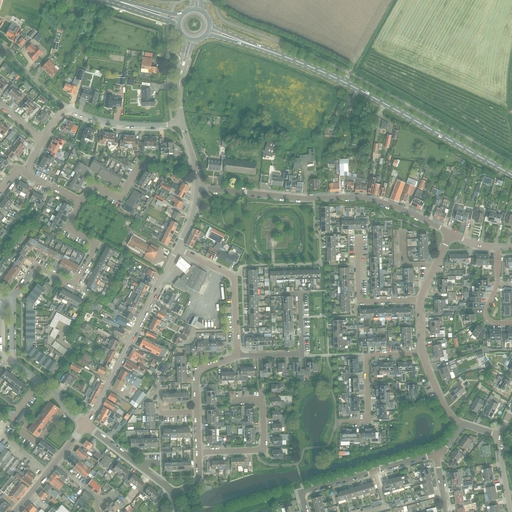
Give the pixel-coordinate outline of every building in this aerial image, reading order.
[(8,30),(6,35),(10,37),(9,39),(15,42),(19,35),(18,35),(21,30),(16,27),(17,25),(12,23),(8,30)] [(31,39),(37,32),(33,29),(27,36),(31,39)] [(37,42),(42,35),(39,32),(33,39),(37,42)] [(22,34),(21,33),(20,33),(21,33),(18,38),(20,39),(16,43),(20,47),(26,41),(23,39),(26,36),(23,34),(23,35),(22,34)] [(28,55),(34,61),(42,53),(36,47),(35,48),(31,44),(26,49),(30,53),(28,55)] [(151,58),(142,57),(141,68),(149,70),(149,73),(156,74),(156,73),(157,73),(158,69),(157,68),(157,67),(153,67),(153,64),(150,64),(151,58)] [(51,77),(58,71),(54,67),(55,66),(49,60),(42,68),(51,77)] [(78,69),(75,79),(79,80),(82,81),(83,79),(85,70),(78,69)] [(66,83),(63,89),(68,91),(68,93),(73,95),(77,87),(79,80),(75,79),(73,86),(71,85),(66,83)] [(12,97),(18,91),(16,89),(16,87),(12,84),(3,94),(5,96),(7,95),(8,94),(12,97)] [(91,91),(91,92),(83,89),(81,97),(87,99),(88,99),(89,99),(88,102),(95,104),(98,93),(91,91)] [(154,100),(154,99),(150,99),(150,97),(150,89),(142,89),(142,99),(141,99),(141,106),(145,106),(145,107),(146,108),(147,108),(148,108),(149,108),(149,107),(150,106),(154,106),(154,105),(155,104),(156,104),(156,103),(156,102),(156,101),(155,101),(155,100),(154,100)] [(18,91),(12,97),(16,101),(15,102),(15,104),(17,106),(25,96),(22,92),(20,93),(18,91)] [(106,95),(104,107),(106,107),(106,108),(110,108),(110,107),(112,108),(112,105),(114,105),(114,106),(120,107),(122,98),(110,96),(110,95),(109,94),(108,94),(107,94),(106,95)] [(26,97),(18,106),(20,108),(21,108),(22,106),(26,110),(32,103),(34,102),(30,99),(29,99),(26,97)] [(32,103),(26,110),(30,114),(29,115),(29,116),(31,118),(40,108),(36,105),(34,106),(32,103)] [(49,115),(51,112),(46,108),(44,111),(43,111),(37,119),(43,124),(50,116),(49,115)] [(62,123),(59,126),(62,127),(61,130),(66,132),(67,130),(70,131),(75,133),(78,127),(73,125),(74,123),(68,121),(66,125),(64,124),(62,123)] [(4,126),(0,131),(0,133),(3,136),(9,128),(7,127),(6,128),(4,126)] [(79,132),(77,140),(83,141),(84,138),(90,140),(89,140),(90,140),(92,141),(93,137),(92,136),(94,130),(89,129),(89,128),(85,127),(84,129),(83,133),(79,132)] [(108,142),(109,133),(103,132),(103,137),(100,136),(98,143),(104,144),(104,141),(108,142)] [(110,146),(111,145),(116,146),(117,139),(114,139),(115,134),(109,133),(108,142),(107,146),(110,146)] [(120,139),(119,148),(124,149),(128,149),(128,148),(128,144),(129,135),(123,135),(123,140),(120,139)] [(128,144),(128,148),(132,148),(132,150),(133,151),(137,151),(138,141),(135,140),(135,136),(129,135),(128,144)] [(15,142),(13,145),(15,146),(22,152),(26,147),(22,144),(24,142),(25,141),(25,140),(20,136),(18,138),(15,142)] [(156,147),(156,138),(144,137),(144,142),(140,142),(140,151),(144,152),(144,146),(156,147)] [(50,144),(58,148),(60,145),(62,146),(65,142),(58,138),(57,141),(53,139),(50,144)] [(169,153),(168,143),(163,143),(163,139),(159,139),(161,155),(164,155),(164,153),(169,153)] [(168,143),(169,153),(173,153),(173,155),(177,155),(180,150),(180,148),(180,147),(173,143),(168,143)] [(56,152),(58,148),(50,144),(47,149),(51,152),(50,154),(58,158),(60,154),(56,152)] [(11,148),(5,155),(11,159),(15,154),(18,157),(22,152),(15,146),(13,149),(11,148)] [(301,149),(301,163),(312,163),(312,149),(301,149)] [(8,158),(2,154),(0,153),(0,152),(0,163),(4,167),(8,163),(6,161),(8,158)] [(41,161),(49,166),(50,163),(52,164),(55,159),(48,156),(47,158),(44,157),(41,161)] [(209,160),(208,169),(220,171),(220,170),(223,170),(225,159),(225,158),(225,157),(221,156),(220,161),(209,160)] [(94,171),(98,162),(97,161),(98,160),(94,158),(89,168),(94,171)] [(223,170),(223,171),(255,175),(256,162),(225,159),(223,170)] [(340,160),(340,168),(340,176),(348,176),(348,160),(340,160)] [(49,166),(41,161),(38,166),(42,168),(41,171),(48,175),(51,170),(48,168),(49,166)] [(75,166),(85,172),(88,167),(79,162),(78,164),(76,163),(75,166)] [(104,164),(101,162),(100,163),(98,162),(94,171),(98,173),(98,174),(103,165),(104,164)] [(106,167),(103,165),(98,174),(98,173),(97,175),(102,178),(107,169),(105,168),(106,167)] [(82,176),(85,172),(75,166),(73,169),(75,170),(73,172),(77,173),(82,176)] [(107,180),(113,170),(110,169),(109,170),(107,169),(102,178),(107,180)] [(112,183),(116,175),(115,174),(116,172),(113,170),(107,180),(112,183)] [(153,182),(155,177),(157,174),(151,171),(149,173),(145,171),(142,176),(150,180),(153,182)] [(82,176),(77,173),(76,175),(74,174),(72,177),(82,183),(85,178),(82,176)] [(272,177),(271,185),(282,186),(282,178),(280,177),(280,174),(272,173),(272,177)] [(116,175),(112,183),(116,186),(122,176),(119,174),(118,176),(116,175)] [(147,185),(150,180),(142,176),(140,180),(147,185)] [(80,187),(82,183),(72,177),(71,180),(72,181),(71,183),(80,187)] [(347,190),(353,190),(354,182),(355,182),(356,178),(347,177),(346,182),(348,182),(347,190)] [(373,194),(376,178),(371,177),(370,177),(368,184),(369,184),(369,185),(367,193),(373,194)] [(366,193),(367,185),(361,184),(361,178),(357,178),(356,184),(355,192),(366,193)] [(414,187),(416,181),(408,178),(400,200),(406,202),(408,195),(412,196),(415,187),(414,187)] [(310,180),(311,190),(319,189),(319,183),(320,182),(320,180),(319,180),(318,180),(318,179),(310,180)] [(144,189),(147,185),(140,180),(137,185),(141,187),(140,190),(146,194),(147,191),(144,189)] [(398,202),(405,183),(398,180),(390,199),(398,202)] [(19,195),(25,184),(20,182),(18,186),(15,185),(12,191),(19,195)] [(339,182),(329,183),(330,192),(340,191),(339,182)] [(77,192),(80,187),(71,183),(70,184),(69,183),(67,187),(77,192)] [(172,185),(186,192),(189,186),(182,183),(179,188),(178,187),(179,186),(173,183),(172,185)] [(384,197),(387,183),(384,183),(383,188),(381,188),(379,196),(384,197)] [(27,198),(29,195),(30,192),(27,191),(30,187),(25,184),(19,195),(27,198)] [(162,184),(159,189),(169,194),(171,189),(162,184)] [(183,198),(186,192),(172,185),(171,188),(176,190),(177,189),(178,190),(176,195),(183,198)] [(418,189),(411,205),(420,210),(424,202),(419,200),(423,192),(418,189)] [(131,195),(140,200),(141,198),(142,199),(144,196),(134,190),(131,195)] [(35,202),(38,194),(34,192),(31,196),(29,195),(27,198),(26,201),(28,203),(30,200),(35,202)] [(156,195),(154,198),(164,203),(165,200),(163,198),(165,194),(162,193),(160,197),(156,195)] [(38,194),(35,202),(37,204),(37,205),(38,206),(38,207),(41,209),(44,203),(41,201),(43,197),(38,194)] [(139,202),(140,200),(131,195),(128,199),(138,205),(140,202),(139,202)] [(174,206),(180,210),(184,203),(177,200),(177,199),(172,197),(171,200),(175,203),(174,206)] [(12,203),(5,198),(2,202),(9,207),(11,205),(12,206),(13,204),(12,203)] [(71,206),(69,205),(70,203),(63,199),(61,203),(62,204),(60,207),(68,211),(71,206)] [(137,208),(138,205),(128,199),(126,204),(134,209),(135,207),(137,208)] [(0,207),(5,212),(9,207),(2,202),(0,204),(0,207)] [(133,211),(134,209),(126,204),(123,209),(133,215),(135,212),(133,211)] [(460,222),(463,212),(457,210),(459,206),(456,205),(453,214),(456,215),(455,220),(457,220),(457,221),(460,222)] [(441,212),(443,207),(441,206),(439,209),(437,208),(433,218),(439,220),(441,212)] [(65,216),(68,211),(60,207),(58,212),(65,216)] [(443,207),(439,220),(444,222),(446,217),(450,219),(453,211),(450,210),(449,209),(446,208),(443,207)] [(480,223),(481,223),(484,214),(479,213),(480,208),(476,207),(473,219),(476,220),(475,222),(477,222),(477,223),(479,224),(480,223)] [(171,209),(169,213),(173,215),(172,217),(178,221),(181,215),(175,212),(175,211),(171,209)] [(471,218),(472,212),(473,210),(467,209),(466,213),(463,212),(460,222),(464,223),(464,222),(467,223),(468,217),(471,218)] [(496,211),(491,210),(488,209),(486,215),(489,216),(488,221),(490,222),(490,223),(493,223),(496,213),(496,211)] [(63,221),(65,216),(58,212),(55,217),(63,221)] [(496,213),(493,223),(497,224),(497,223),(499,224),(501,219),(504,220),(505,212),(502,212),(502,215),(496,213)] [(60,225),(63,221),(55,217),(52,221),(60,225)] [(50,220),(48,222),(51,223),(50,226),(57,230),(60,225),(52,221),(50,220)] [(169,226),(175,229),(178,224),(171,221),(170,224),(169,226)] [(172,235),(175,229),(169,226),(166,231),(172,235)] [(190,233),(201,238),(202,239),(204,234),(201,232),(193,228),(190,233)] [(220,244),(220,243),(224,235),(212,228),(207,237),(218,243),(216,246),(218,247),(220,244)] [(170,240),(172,235),(166,231),(163,237),(170,240)] [(200,240),(201,238),(190,233),(185,245),(192,248),(197,238),(200,240)] [(34,249),(38,241),(38,240),(30,236),(21,248),(28,253),(32,248),(34,249)] [(152,261),(159,249),(151,244),(150,246),(132,236),(127,245),(145,255),(144,256),(152,261)] [(167,245),(170,240),(163,237),(160,242),(167,245)] [(39,251),(43,244),(38,241),(34,249),(39,251)] [(224,260),(227,254),(224,252),(225,250),(222,248),(225,243),(222,242),(216,253),(219,254),(218,257),(224,260)] [(44,254),(48,247),(43,244),(39,251),(44,254)] [(210,246),(207,252),(214,256),(217,250),(213,248),(210,246)] [(50,257),(54,249),(48,247),(44,254),(50,257)] [(103,252),(111,256),(114,251),(106,247),(103,252)] [(25,257),(28,253),(21,248),(18,252),(19,254),(25,257)] [(55,260),(59,252),(54,249),(50,257),(55,260)] [(60,262),(63,258),(64,255),(59,252),(55,260),(60,262)] [(109,260),(111,256),(103,252),(101,256),(109,260)] [(482,265),(483,255),(482,255),(482,253),(478,253),(478,254),(477,254),(476,258),(472,258),(471,262),(471,264),(482,265)] [(494,265),(494,259),(489,259),(489,255),(488,255),(488,254),(484,253),(484,255),(483,255),(482,265),(494,265)] [(26,258),(25,257),(19,254),(16,258),(23,263),(26,258)] [(238,256),(235,255),(235,256),(232,254),(231,256),(227,254),(224,260),(231,264),(233,261),(235,262),(238,256)] [(106,265),(109,260),(101,256),(98,261),(108,266),(106,265)] [(19,268),(23,263),(16,258),(12,263),(14,265),(19,268)] [(64,268),(68,260),(63,258),(60,262),(59,265),(64,268)] [(179,258),(175,265),(184,274),(190,266),(180,258),(179,258)] [(70,271),(74,263),(68,260),(64,268),(70,271)] [(98,261),(96,266),(104,270),(106,271),(108,266),(98,261)] [(74,263),(70,271),(75,273),(79,266),(74,263)] [(21,269),(19,268),(14,265),(10,269),(17,274),(21,269)] [(186,289),(187,287),(198,293),(208,274),(198,269),(198,268),(193,265),(180,279),(179,278),(174,283),(173,284),(185,291),(186,289)] [(101,275),(104,270),(96,266),(93,271),(101,275)] [(147,269),(146,268),(145,268),(144,270),(143,273),(145,274),(152,278),(155,273),(147,269)] [(13,279),(17,274),(10,269),(7,274),(13,279)] [(136,270),(135,272),(141,276),(140,278),(142,279),(141,281),(148,285),(152,278),(145,274),(143,273),(136,270)] [(99,280),(101,275),(93,271),(91,276),(99,280)] [(10,284),(13,279),(7,274),(3,279),(10,284)] [(96,284),(99,280),(91,276),(88,280),(96,284)] [(139,284),(134,282),(129,279),(128,282),(135,286),(136,286),(138,287),(145,291),(148,286),(141,282),(139,284)] [(93,289),(96,284),(88,280),(86,285),(93,289)] [(33,289),(41,295),(45,290),(47,291),(50,286),(48,285),(44,289),(42,287),(37,284),(33,289)] [(138,287),(136,286),(135,286),(134,289),(133,289),(132,291),(133,292),(142,296),(145,291),(138,287)] [(503,298),(511,297),(511,291),(511,288),(504,287),(504,294),(503,294),(503,298)] [(38,300),(41,295),(33,289),(30,294),(38,300)] [(61,291),(58,289),(55,295),(58,297),(57,299),(62,302),(63,299),(67,292),(62,289),(61,291)] [(142,297),(133,292),(131,291),(128,297),(139,303),(142,297)] [(176,303),(175,303),(175,304),(172,302),(176,295),(169,291),(169,292),(167,295),(166,295),(165,298),(166,298),(163,302),(163,303),(171,306),(171,305),(174,306),(172,310),(171,311),(177,314),(178,313),(181,306),(182,306),(176,303)] [(68,302),(72,294),(67,292),(63,299),(68,302)] [(34,305),(38,300),(30,294),(26,299),(27,300),(32,304),(34,305)] [(71,307),(76,297),(72,294),(68,302),(72,304),(71,307)] [(77,309),(77,307),(81,299),(76,297),(71,307),(73,308),(74,307),(77,309)] [(139,303),(128,297),(127,297),(125,302),(129,305),(136,308),(139,303)] [(196,298),(191,311),(193,312),(194,310),(198,311),(201,312),(201,311),(204,313),(210,300),(206,299),(205,299),(201,298),(200,300),(196,298)] [(120,308),(133,315),(136,309),(129,305),(127,308),(120,305),(119,307),(120,308)] [(117,308),(116,310),(119,311),(124,314),(123,316),(130,320),(133,315),(120,308),(119,307),(118,307),(117,308)] [(410,308),(404,308),(404,317),(404,322),(404,326),(409,326),(409,323),(408,322),(406,322),(406,317),(410,317),(410,315),(413,315),(413,309),(410,309),(410,308)] [(473,311),(461,311),(461,315),(465,315),(465,320),(463,320),(464,326),(470,322),(470,321),(475,320),(475,314),(473,314),(473,312),(473,311)] [(64,317),(56,312),(59,320),(62,322),(64,317)] [(191,315),(187,324),(193,326),(197,318),(191,315)] [(119,317),(116,322),(124,326),(127,321),(119,317)] [(167,324),(161,321),(154,317),(151,323),(164,329),(167,324)] [(430,327),(439,327),(439,323),(442,323),(442,317),(435,317),(435,321),(430,321),(430,327)] [(111,332),(122,337),(125,331),(118,328),(119,325),(110,321),(109,323),(113,326),(111,332)] [(164,329),(151,323),(148,328),(155,332),(157,329),(159,330),(159,329),(162,331),(163,329),(164,329)] [(483,329),(478,325),(475,329),(474,328),(473,328),(469,330),(469,331),(470,331),(472,333),(471,335),(476,338),(477,337),(477,338),(482,340),(485,332),(482,330),(483,329)] [(444,330),(440,331),(439,327),(430,327),(431,334),(435,334),(435,337),(444,337),(444,330)] [(110,334),(98,328),(97,331),(109,337),(110,334)] [(487,340),(496,340),(496,330),(490,330),(490,333),(487,333),(487,340)] [(505,340),(505,333),(501,333),(501,330),(496,330),(496,340),(505,340)] [(154,340),(156,336),(147,331),(145,335),(154,340)] [(244,335),(242,335),(242,344),(245,344),(246,346),(252,346),(251,335),(251,334),(249,334),(248,335),(248,338),(246,338),(246,337),(244,335)] [(115,351),(119,342),(111,338),(110,340),(107,339),(105,342),(108,344),(107,347),(115,351)] [(167,350),(150,341),(144,338),(143,339),(139,346),(150,352),(149,355),(149,356),(156,360),(155,360),(160,363),(167,350)] [(361,346),(368,346),(367,338),(358,338),(359,346),(361,346)] [(188,346),(188,352),(197,351),(199,351),(199,352),(204,352),(203,342),(200,342),(200,341),(196,339),(192,345),(188,346)] [(445,343),(444,343),(443,340),(436,341),(437,345),(432,346),(434,352),(443,350),(442,347),(445,346),(445,343)] [(32,342),(35,342),(32,342),(26,342),(26,351),(27,351),(32,345),(32,342)] [(31,357),(37,349),(32,345),(27,351),(26,353),(31,357)] [(107,367),(115,352),(103,346),(101,349),(105,351),(99,363),(103,365),(107,367)] [(134,348),(130,353),(138,357),(139,358),(141,359),(144,353),(134,348)] [(36,361),(42,353),(37,349),(31,357),(36,361)] [(443,350),(434,352),(435,359),(439,358),(440,361),(448,360),(445,350),(443,350)] [(92,357),(84,352),(78,360),(86,366),(92,357)] [(41,364),(47,356),(42,353),(36,361),(41,364)] [(144,361),(142,360),(139,358),(138,357),(130,353),(128,358),(136,363),(138,360),(141,363),(141,362),(143,364),(144,361)] [(46,368),(52,360),(47,356),(41,364),(46,368)] [(349,366),(358,366),(358,359),(354,359),(354,356),(346,357),(346,363),(349,362),(349,366)] [(52,360),(46,368),(51,372),(57,364),(52,360)] [(144,374),(147,369),(139,364),(138,367),(126,360),(123,366),(131,371),(133,368),(136,370),(137,369),(144,374)] [(452,372),(449,365),(451,365),(449,361),(443,364),(444,367),(439,370),(443,379),(445,379),(446,382),(449,381),(449,380),(452,379),(454,378),(455,377),(454,376),(453,372),(452,372)] [(161,364),(157,370),(161,372),(165,367),(166,364),(162,362),(161,365),(161,364)] [(306,369),(303,369),(303,375),(309,375),(309,371),(313,371),(313,364),(313,372),(317,371),(317,363),(313,363),(313,362),(306,363),(306,369)] [(402,372),(405,371),(405,362),(399,363),(399,366),(396,366),(396,375),(402,374),(402,372)] [(415,377),(415,374),(415,366),(412,366),(412,362),(405,362),(405,371),(409,371),(409,377),(415,377)] [(82,368),(73,363),(70,368),(79,373),(82,368)] [(285,363),(278,364),(278,372),(283,372),(283,376),(289,375),(289,370),(289,369),(286,370),(285,363)] [(303,375),(303,369),(300,369),(300,363),(293,363),(293,365),(293,369),(293,371),(297,371),(297,378),(303,378),(303,375)] [(379,367),(377,367),(377,374),(377,375),(383,375),(386,375),(386,372),(386,363),(379,363),(379,367)] [(396,375),(396,366),(393,366),(393,363),(386,363),(386,372),(390,372),(390,375),(396,375)] [(104,375),(107,369),(96,364),(95,367),(98,368),(97,372),(104,375)] [(266,372),(270,372),(270,364),(262,364),(263,370),(260,371),(260,377),(266,377),(266,372)] [(346,376),(354,375),(354,372),(358,372),(358,366),(349,366),(349,370),(346,370),(346,376)] [(244,376),(247,376),(247,367),(240,368),(240,370),(237,371),(237,375),(237,384),(238,384),(238,380),(241,380),(241,377),(244,377),(244,376)] [(254,377),(257,376),(257,370),(253,370),(253,367),(247,367),(247,376),(251,375),(251,377),(254,377)] [(6,370),(5,371),(5,370),(1,370),(0,372),(0,377),(0,380),(1,381),(2,379),(5,381),(10,374),(6,370)] [(138,388),(142,380),(137,377),(129,373),(121,370),(112,387),(120,391),(122,388),(122,387),(125,381),(138,388)] [(73,374),(68,371),(61,382),(66,386),(67,383),(72,377),(71,376),(73,374)] [(221,380),(228,380),(228,372),(221,372),(221,375),(218,375),(218,382),(218,384),(221,384),(221,380)] [(237,384),(237,375),(234,375),(234,372),(228,372),(228,380),(234,380),(234,384),(237,384)] [(9,384),(14,377),(10,374),(5,381),(9,384)] [(349,385),(358,385),(358,378),(354,378),(354,375),(346,376),(343,376),(343,379),(344,379),(344,381),(346,381),(349,381),(349,385)] [(498,375),(496,379),(501,382),(498,387),(504,390),(507,384),(508,385),(510,381),(498,375)] [(12,389),(19,380),(14,377),(9,384),(8,386),(12,389)] [(19,391),(18,390),(23,383),(19,380),(12,389),(11,390),(17,395),(19,391)] [(94,390),(99,393),(103,384),(96,380),(92,388),(94,390)] [(388,383),(383,383),(383,381),(381,381),(381,383),(380,383),(380,386),(376,386),(377,393),(386,392),(386,389),(389,389),(388,383)] [(459,385),(461,383),(459,381),(453,386),(455,389),(450,393),(456,400),(459,397),(459,396),(464,391),(459,385)] [(279,388),(284,388),(284,382),(277,382),(277,385),(271,385),(271,392),(280,392),(279,388)] [(409,392),(418,391),(418,385),(414,385),(414,382),(406,382),(406,388),(409,388),(409,392)] [(206,397),(215,397),(214,394),(216,394),(216,390),(215,384),(209,384),(209,391),(206,391),(206,397)] [(347,395),(355,394),(355,391),(359,391),(358,385),(349,385),(350,389),(347,389),(347,395)] [(87,396),(84,401),(92,405),(99,393),(94,390),(89,387),(84,395),(87,396)] [(139,389),(129,403),(136,408),(146,394),(139,389)] [(418,391),(409,392),(409,395),(406,395),(406,401),(414,401),(414,398),(418,398),(418,391)] [(121,403),(120,402),(118,401),(116,400),(118,396),(110,392),(110,393),(109,393),(109,395),(109,396),(107,398),(120,405),(121,403)] [(381,402),(389,402),(389,396),(386,396),(386,392),(377,393),(377,399),(381,399),(381,402)] [(492,393),(488,400),(486,403),(485,406),(488,407),(484,414),(491,418),(498,405),(491,401),(493,398),(495,395),(492,393)] [(347,395),(342,395),(342,397),(342,399),(344,401),(350,401),(350,404),(359,404),(359,397),(355,397),(355,394),(347,395)] [(216,403),(215,403),(215,397),(206,397),(206,404),(209,404),(209,407),(216,407),(216,403)] [(477,397),(470,409),(477,413),(482,405),(484,406),(485,406),(486,403),(488,400),(485,398),(483,401),(477,397)] [(284,408),(284,402),(284,398),(271,398),(272,405),(278,405),(278,408),(284,408)] [(118,409),(116,408),(114,407),(115,405),(106,399),(103,405),(115,411),(116,412),(118,409)] [(37,437),(45,428),(59,408),(49,401),(28,430),(37,437)] [(377,412),(386,411),(386,408),(389,408),(389,402),(381,402),(381,405),(377,405),(377,412)] [(359,404),(350,404),(350,408),(347,408),(347,414),(356,413),(355,410),(359,410),(359,404)] [(244,406),(241,406),(242,415),(245,415),(253,415),(253,408),(250,409),(250,406),(244,406)] [(103,407),(100,412),(107,416),(107,417),(114,421),(115,418),(110,415),(109,415),(110,413),(111,413),(111,412),(103,407)] [(209,410),(207,410),(207,417),(213,416),(215,416),(218,416),(218,407),(209,407),(209,410)] [(21,421),(28,412),(24,409),(15,422),(22,427),(24,423),(21,421)] [(280,415),(280,414),(280,411),(278,411),(272,411),(272,418),(279,418),(279,421),(285,421),(285,415),(280,415)] [(386,411),(377,412),(377,418),(381,418),(381,421),(389,421),(389,415),(386,415),(386,411)] [(114,421),(109,418),(107,417),(107,416),(100,412),(98,415),(95,420),(103,424),(105,421),(112,424),(114,421)] [(241,422),(241,425),(242,425),(251,425),(251,422),(254,422),(253,415),(245,415),(246,422),(241,422)] [(213,416),(207,417),(207,423),(210,423),(210,426),(216,426),(219,426),(221,426),(223,426),(222,423),(216,423),(215,423),(215,416),(213,416)] [(281,427),(285,427),(285,421),(279,421),(279,424),(272,424),(273,432),(281,431),(281,427)] [(122,426),(116,423),(113,428),(118,431),(122,426)] [(242,435),(246,435),(254,434),(254,428),(251,428),(251,425),(242,425),(242,435)] [(210,429),(207,429),(207,436),(215,436),(215,429),(217,429),(221,429),(221,426),(219,426),(216,426),(210,426),(210,429)] [(190,434),(190,433),(189,428),(187,429),(187,428),(183,428),(183,437),(190,437),(192,437),(192,434),(190,434)] [(343,433),(340,434),(340,442),(346,441),(350,441),(349,439),(349,429),(343,430),(343,433)] [(359,441),(359,433),(356,433),(356,429),(349,429),(349,439),(350,442),(359,442),(359,441)] [(365,438),(369,438),(368,429),(362,429),(362,433),(359,433),(359,441),(365,441),(365,438)] [(368,429),(369,438),(373,438),(373,442),(378,442),(378,432),(375,432),(375,429),(368,429)] [(245,441),(245,443),(245,444),(251,444),(251,441),(254,441),(254,434),(246,435),(246,441),(245,441)] [(281,440),(285,440),(285,434),(279,434),(279,437),(273,438),(273,445),(281,444),(281,440)] [(222,442),(217,442),(216,442),(215,436),(207,436),(208,442),(211,442),(211,445),(222,445),(222,442)] [(475,444),(477,438),(470,436),(468,438),(465,436),(459,445),(465,449),(472,441),(473,441),(472,443),(475,444)] [(40,452),(46,444),(41,440),(37,446),(39,448),(38,451),(40,452)] [(86,440),(82,445),(88,449),(93,453),(94,450),(91,448),(93,446),(86,440)] [(486,446),(486,444),(486,443),(482,440),(477,447),(479,449),(481,446),(482,457),(490,456),(489,445),(486,446)] [(0,451),(1,452),(0,454),(0,467),(9,474),(10,472),(11,471),(11,470),(14,467),(19,461),(14,458),(15,458),(10,454),(11,453),(5,448),(6,447),(0,442),(0,451)] [(46,454),(51,447),(46,444),(40,452),(42,454),(44,452),(46,454)] [(51,447),(46,454),(49,456),(47,458),(50,460),(56,451),(51,447)] [(87,458),(89,456),(79,448),(75,452),(83,459),(85,457),(87,458)] [(280,461),(286,460),(286,454),(282,454),(282,450),(273,451),(273,458),(280,458),(280,461)] [(461,458),(463,455),(455,450),(449,458),(453,460),(449,465),(454,468),(455,466),(456,466),(458,464),(456,462),(460,457),(461,458)] [(97,462),(101,456),(104,452),(103,452),(99,452),(98,453),(96,452),(91,458),(97,462)] [(106,467),(106,468),(113,460),(106,455),(107,454),(104,452),(100,457),(103,459),(100,463),(103,466),(104,468),(106,467)] [(85,477),(91,470),(77,458),(77,459),(70,453),(65,459),(73,467),(74,467),(85,477)] [(231,466),(237,466),(237,458),(231,458),(231,461),(228,461),(228,475),(228,470),(231,470),(231,466)] [(247,469),(247,468),(247,459),(244,459),(244,458),(237,458),(237,466),(241,466),(243,469),(247,469)] [(215,469),(218,469),(218,461),(211,461),(211,462),(207,462),(207,473),(211,473),(215,469)] [(228,475),(228,461),(224,462),(224,461),(218,461),(218,469),(224,469),(224,475),(228,475)] [(118,473),(123,467),(118,463),(117,464),(115,462),(110,469),(112,471),(114,472),(115,471),(118,473)] [(485,475),(493,474),(492,472),(493,472),(492,468),(488,468),(488,465),(481,466),(482,470),(484,469),(484,472),(480,473),(481,476),(485,475)] [(36,476),(29,471),(30,469),(28,467),(25,467),(25,468),(24,469),(22,472),(17,468),(15,470),(15,471),(20,474),(19,475),(21,477),(22,476),(23,477),(31,482),(36,476)] [(125,480),(130,473),(128,471),(123,467),(118,473),(121,475),(120,477),(125,480)] [(69,478),(58,468),(54,472),(66,482),(69,478)] [(422,477),(430,475),(429,469),(420,471),(422,477)] [(452,480),(462,478),(461,469),(453,470),(454,473),(451,473),(452,480)] [(9,474),(10,475),(11,476),(11,475),(16,479),(28,488),(32,483),(31,482),(23,477),(22,476),(21,477),(19,475),(20,474),(15,471),(15,470),(13,472),(11,471),(10,472),(9,474)] [(66,482),(54,472),(47,480),(52,484),(60,490),(64,484),(66,482)] [(133,485),(138,478),(133,474),(133,475),(130,473),(125,480),(124,482),(129,486),(131,483),(133,485)] [(410,486),(409,483),(407,474),(401,476),(404,487),(410,486)] [(484,485),(491,484),(491,481),(494,480),(493,476),(493,474),(485,475),(486,482),(484,482),(484,485)] [(28,488),(16,479),(11,475),(11,476),(7,480),(24,493),(24,492),(28,488)] [(423,481),(420,482),(421,484),(422,483),(424,483),(427,482),(431,481),(432,481),(430,475),(422,477),(423,481)] [(404,488),(404,487),(401,476),(395,478),(398,489),(404,488)] [(140,492),(145,485),(143,483),(144,482),(138,478),(133,485),(136,487),(135,488),(138,490),(140,492)] [(392,491),(398,489),(395,478),(389,480),(391,488),(392,491)] [(468,486),(473,485),(472,481),(463,482),(462,478),(452,480),(453,486),(456,485),(456,488),(468,486)] [(87,486),(96,493),(101,487),(92,479),(87,486)] [(22,495),(24,493),(8,480),(4,485),(20,498),(22,495)] [(392,491),(391,488),(389,480),(383,481),(384,487),(382,488),(384,493),(392,491)] [(424,490),(433,487),(431,481),(424,483),(422,483),(424,490)] [(369,492),(376,491),(373,482),(367,484),(369,492)] [(47,484),(43,489),(55,499),(59,494),(54,490),(53,491),(49,488),(51,487),(47,484)] [(363,494),(369,492),(367,484),(361,486),(363,494)] [(488,494),(496,492),(496,491),(495,486),(492,487),(491,484),(484,485),(485,488),(487,488),(488,494)] [(16,503),(20,498),(4,485),(0,489),(16,503)] [(149,496),(154,490),(149,486),(148,487),(145,485),(140,492),(139,493),(144,497),(146,494),(149,496)] [(357,496),(363,494),(361,486),(355,487),(357,496)] [(455,497),(462,496),(465,496),(464,490),(468,489),(468,486),(456,488),(457,491),(454,491),(455,497)] [(351,498),(357,496),(355,487),(349,489),(351,498)] [(433,487),(424,490),(426,496),(420,497),(421,500),(429,498),(428,495),(434,493),(433,487)] [(346,499),(351,498),(349,489),(343,491),(346,499)] [(151,500),(153,502),(155,504),(161,497),(158,495),(159,494),(154,490),(149,496),(152,499),(151,500)] [(47,495),(42,491),(38,496),(46,503),(48,501),(44,498),(47,495)] [(92,496),(86,491),(80,497),(87,502),(92,496)] [(337,502),(346,499),(343,491),(337,493),(338,497),(336,497),(337,502)] [(486,504),(495,502),(494,499),(497,499),(497,494),(496,494),(496,492),(488,494),(489,500),(485,501),(486,504)] [(314,505),(322,502),(321,496),(312,499),(314,505)] [(87,502),(80,497),(77,501),(83,506),(87,502)] [(119,509),(122,506),(116,500),(113,503),(109,499),(101,508),(105,511),(107,511),(114,505),(119,509)] [(7,511),(12,508),(6,503),(6,502),(5,502),(4,502),(3,502),(3,503),(0,505),(0,511),(1,511),(7,511)] [(316,511),(324,508),(322,502),(314,505),(316,511)] [(492,511),(499,511),(499,509),(498,505),(495,505),(495,502),(486,504),(486,507),(490,506),(490,509),(487,509),(487,511),(492,511)] [(38,511),(39,511),(36,509),(30,503),(25,508),(29,511),(38,511)]
